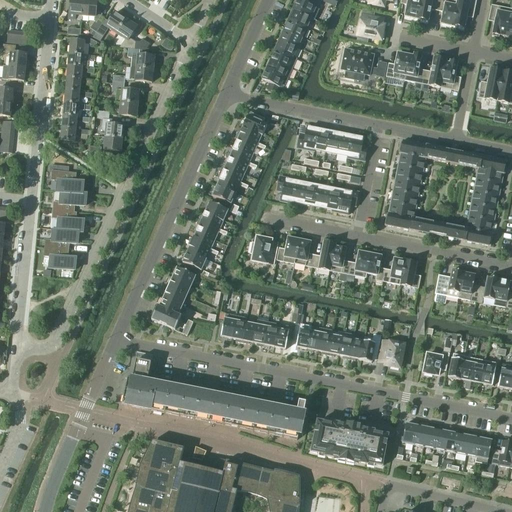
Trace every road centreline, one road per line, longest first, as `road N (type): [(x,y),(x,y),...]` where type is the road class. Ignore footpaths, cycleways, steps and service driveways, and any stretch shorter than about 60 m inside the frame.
road 1 (residential): [(115,340),(511,418)]
road 2 (residential): [(16,349),(40,351),(58,341),(189,42)]
road 3 (residential): [(115,340),(225,94)]
road 4 (residential): [(115,340),(45,511)]
road 5 (residential): [(31,201),(49,20)]
road 6 (residential): [(225,94),(379,124)]
road 7 (residential): [(357,236),(510,267)]
road 8 (residential): [(16,349),(31,201)]
road 9 (residential): [(498,511),(400,487),(388,489),(381,511)]
